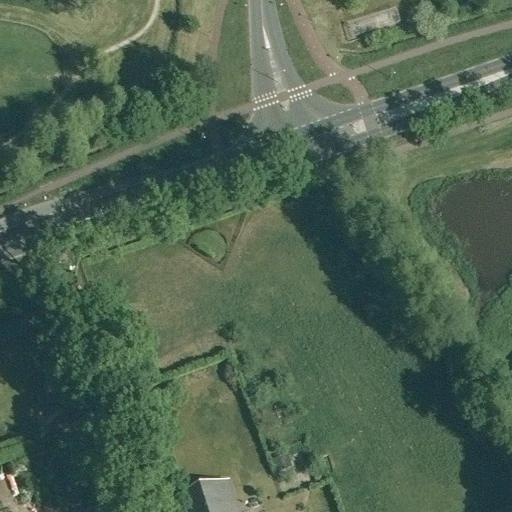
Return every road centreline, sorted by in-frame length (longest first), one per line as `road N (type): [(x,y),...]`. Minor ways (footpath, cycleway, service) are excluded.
road 1 (residential): [(146,511),(48,232)]
road 2 (secondary): [(48,232),(299,148)]
road 3 (secondary): [(299,148),(511,71)]
road 4 (unclassified): [(299,148),(271,67),(264,0)]
